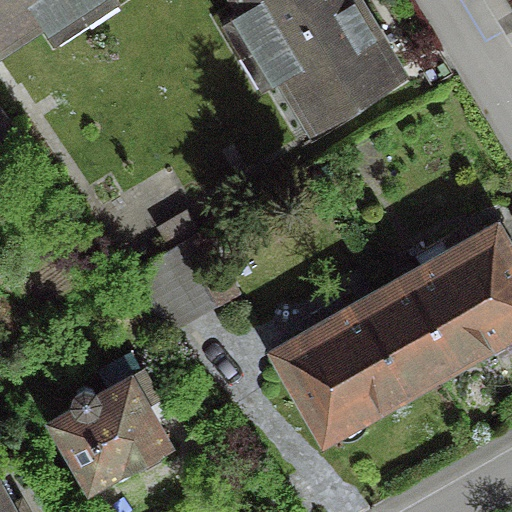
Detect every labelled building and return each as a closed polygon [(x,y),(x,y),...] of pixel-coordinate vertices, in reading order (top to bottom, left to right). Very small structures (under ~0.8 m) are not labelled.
[(0,0),(0,39),(37,16),(51,37),(107,0),(0,0)] [(394,74),(349,0),(238,0),(242,7),(220,20),(258,84),(280,70),(312,123),(394,74)] [(183,212),(155,230),(166,247),(194,229),(183,212)] [(511,265),(491,228),(383,289),(429,369),(464,349),(478,353),(497,342),(500,329),(511,322),(511,265)] [(183,240),(121,275),(162,330),(220,302),(183,240)] [(358,409),(429,369),(383,289),(275,350),(321,430),(326,427),(332,434),(340,437),(351,434),(357,430),(360,423),(361,416),(358,409)] [(73,405),(49,419),(85,481),(118,462),(120,466),(162,442),(125,376),(91,395),(88,389),(79,386),(71,390),(69,399),(73,405)] [(0,511),(23,511),(16,498),(3,505),(0,500),(0,511)]
